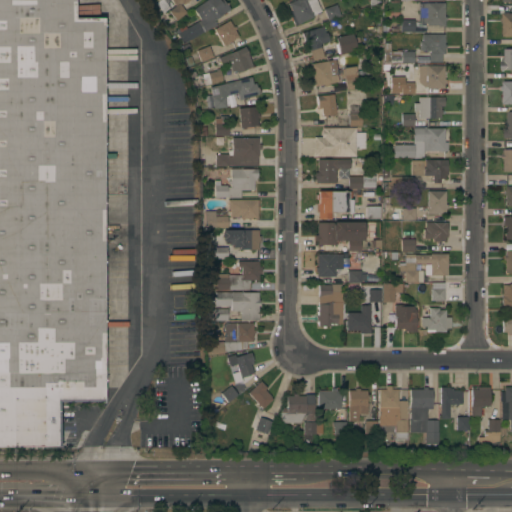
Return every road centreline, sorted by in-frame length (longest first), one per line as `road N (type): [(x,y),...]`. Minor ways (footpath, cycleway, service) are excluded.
road 1 (primary): [(127,498),(498,497)]
road 2 (residential): [(289,358),(286,109),(255,0)]
road 3 (residential): [(476,359),(476,0)]
road 4 (residential): [(511,359),(289,358)]
